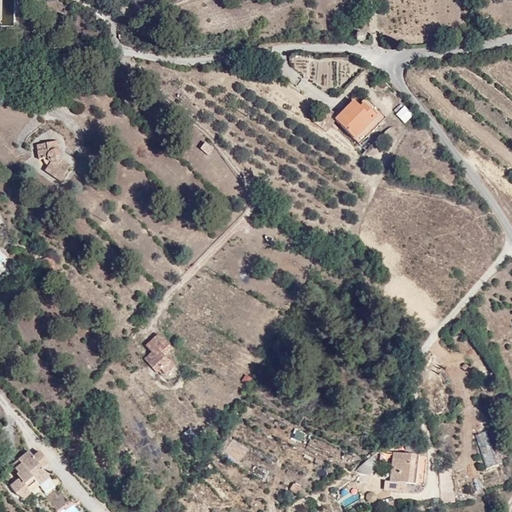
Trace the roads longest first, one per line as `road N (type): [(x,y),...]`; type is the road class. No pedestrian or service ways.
road 1 (unclassified): [(394,55),(325,45),(193,60),(114,46)]
road 2 (unclassified): [(394,55),(403,88),(511,235)]
